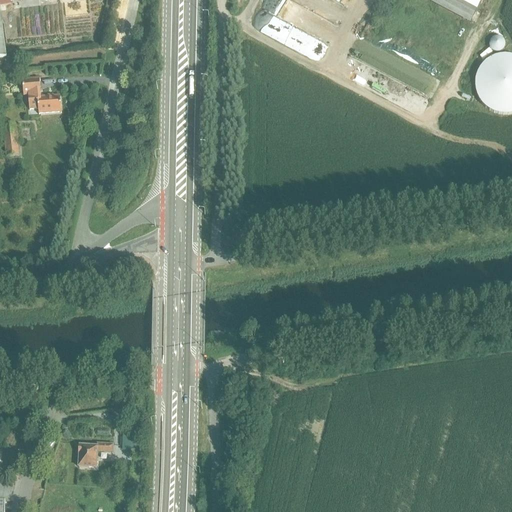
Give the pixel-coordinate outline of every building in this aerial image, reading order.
[(0,0),(0,58),(7,57),(0,7),(12,5),(10,0),(0,0)] [(92,0),(92,4),(108,9),(110,0),(92,0)] [(286,0),(340,26),(350,8),(333,0),(286,0)] [(422,0),(470,25),(483,0),(422,0)] [(266,22),(263,25),(273,33),(276,29),(266,22)] [(297,52),(303,41),(298,39),(293,50),(297,52)] [(489,49),(480,57),(483,61),(493,53),(489,49)] [(40,79),(23,80),(24,97),(29,97),(30,111),(39,111),(39,115),(62,113),(60,96),(54,97),(54,95),(48,96),(48,97),(41,98),(40,79)] [(17,125),(3,127),(6,158),(20,156),(17,125)] [(123,429),(122,451),(136,452),(137,426),(130,425),(130,429),(123,429)] [(78,447),(77,454),(79,454),(79,468),(97,469),(98,452),(113,453),(114,445),(97,444),(97,447),(80,446),(80,447),(78,447)]
